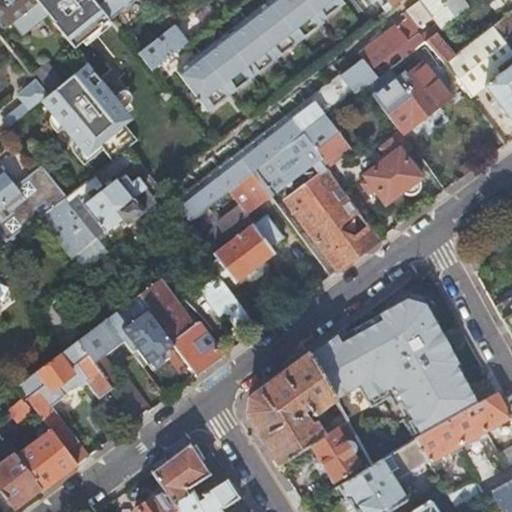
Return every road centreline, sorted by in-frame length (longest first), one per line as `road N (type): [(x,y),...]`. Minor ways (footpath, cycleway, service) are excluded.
road 1 (residential): [(429,229),(205,400)]
road 2 (residential): [(205,400),(53,511)]
road 3 (residential): [(511,378),(429,229)]
road 4 (residential): [(205,400),(276,511)]
